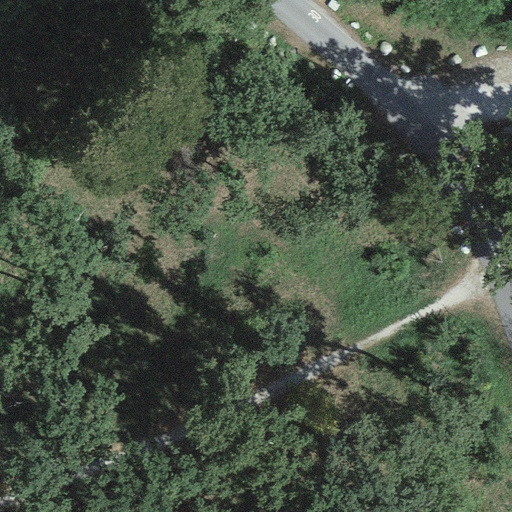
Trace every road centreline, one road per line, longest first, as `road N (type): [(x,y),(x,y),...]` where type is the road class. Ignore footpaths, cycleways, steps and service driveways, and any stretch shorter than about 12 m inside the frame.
road 1 (track): [(0,502),(215,419),(506,266)]
road 2 (track): [(276,0),(399,115),(506,266)]
road 3 (track): [(399,115),(511,75)]
